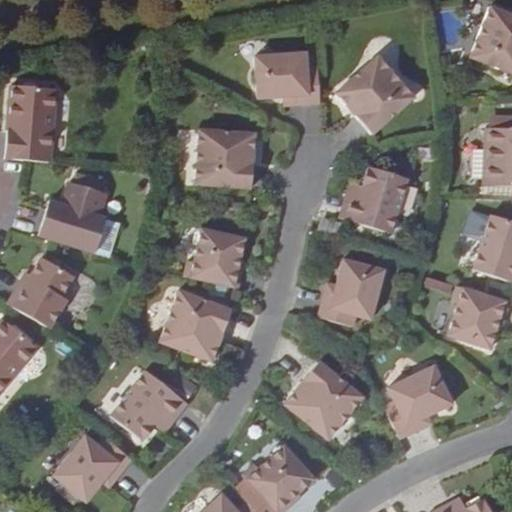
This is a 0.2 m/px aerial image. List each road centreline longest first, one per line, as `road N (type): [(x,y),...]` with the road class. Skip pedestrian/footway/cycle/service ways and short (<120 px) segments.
road 1 (residential): [(145,511),(245,373),(273,303),(310,151)]
road 2 (residential): [(511,434),(445,455),(340,511)]
